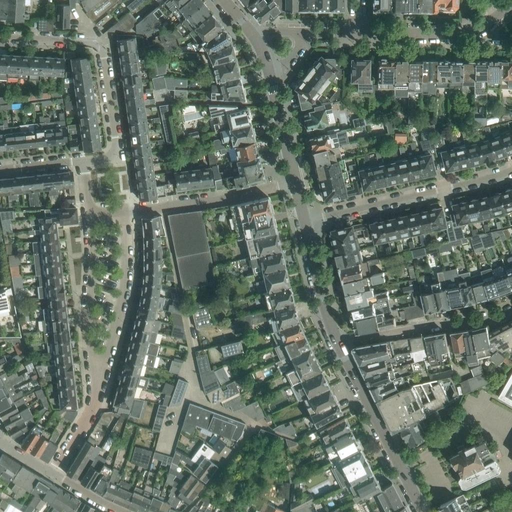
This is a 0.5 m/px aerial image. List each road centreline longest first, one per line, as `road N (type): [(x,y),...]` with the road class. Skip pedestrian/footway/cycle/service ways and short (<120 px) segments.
road 1 (residential): [(511,173),(304,221)]
road 2 (residential): [(121,156),(106,54),(0,39)]
road 3 (tertiary): [(421,511),(337,344)]
road 4 (residential): [(100,390),(128,284),(127,214)]
road 5 (residential): [(511,312),(337,344)]
road 6 (residential): [(88,218),(90,344),(100,390)]
road 7 (residential): [(127,214),(295,182)]
road 8 (residential): [(355,34),(464,35),(511,6)]
road 9 (tertiary): [(337,344),(304,221)]
